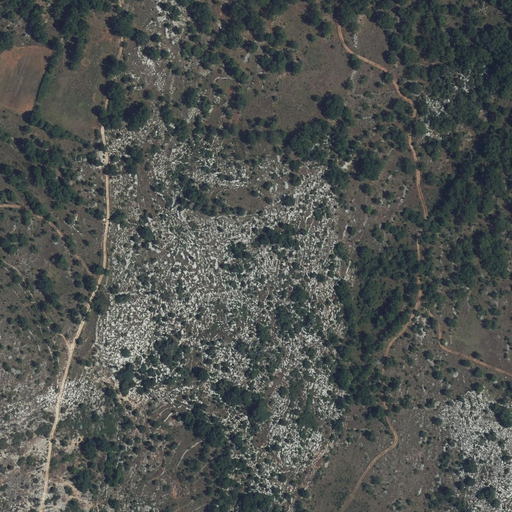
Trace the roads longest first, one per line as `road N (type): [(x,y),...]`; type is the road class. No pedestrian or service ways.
road 1 (track): [(420,292),(427,218),(410,139),(416,110),(388,73),(347,49),(342,0)]
road 2 (track): [(120,0),(128,32),(103,129),(108,218),(98,284)]
road 3 (track): [(341,511),(396,439),(384,357),(420,292)]
road 4 (track): [(40,511),(73,348)]
road 5 (track): [(511,375),(444,348),(420,292)]
road 6 (track): [(0,206),(48,221),(98,284)]
